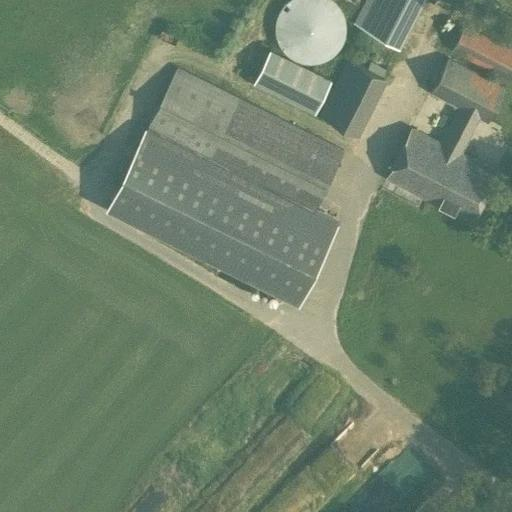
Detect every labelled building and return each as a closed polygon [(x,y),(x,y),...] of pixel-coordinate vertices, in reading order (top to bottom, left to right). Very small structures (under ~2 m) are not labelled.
[(274,29),(276,39),(280,48),(287,55),(296,60),(305,63),(315,62),(325,59),(333,54),(340,46),(344,37),(345,27),(344,17),(339,8),(333,1),(331,0),(287,0),(286,1),(279,9),(275,19),(274,29)] [(400,45),(423,0),(385,0),(370,30),(400,45)] [(511,47),(464,23),(451,50),(508,80),(511,72),(511,47)] [(458,107),(439,142),(412,128),(387,176),(472,219),(496,171),(462,154),(479,118),(487,122),(506,86),(447,56),(429,92),(458,107)] [(358,134),(387,77),(348,58),(319,114),(358,134)] [(345,149),(236,95),(176,65),(147,124),(315,207),(313,210),(144,125),(104,206),(297,302),(339,216),(317,206),(345,149)]
